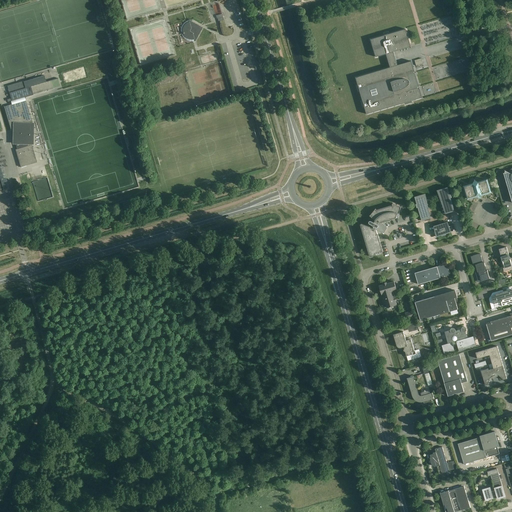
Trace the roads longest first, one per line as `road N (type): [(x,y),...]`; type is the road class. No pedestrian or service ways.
road 1 (unclassified): [(406,421),(363,273),(511,231)]
road 2 (tertiary): [(0,280),(259,204)]
road 3 (track): [(0,498),(53,383),(27,272)]
road 4 (track): [(53,383),(147,437),(216,490),(215,511)]
road 5 (tertiary): [(383,439),(323,234)]
road 6 (track): [(217,493),(369,452)]
road 7 (tertiary): [(370,171),(511,131)]
road 8 (tertiary): [(296,139),(256,0)]
